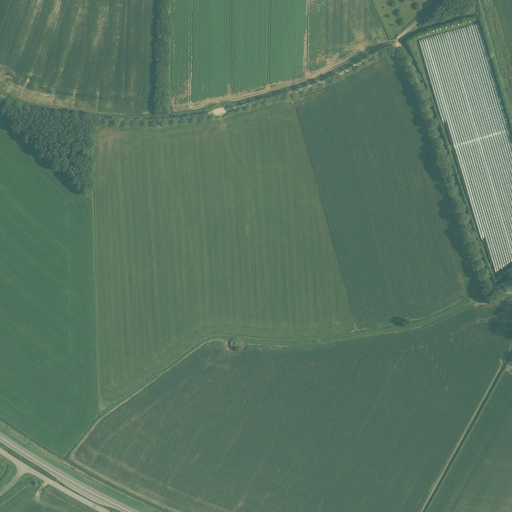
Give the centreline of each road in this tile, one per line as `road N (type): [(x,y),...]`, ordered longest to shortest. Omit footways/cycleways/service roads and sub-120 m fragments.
road 1 (unclassified): [(511,280),(494,291),(487,282),(424,95),(396,46),(311,85),(186,117),(59,114),(0,95)]
road 2 (track): [(494,291),(397,336),(232,352),(207,346),(95,426)]
road 3 (track): [(511,346),(419,511)]
road 4 (trunk): [(133,511),(0,435)]
